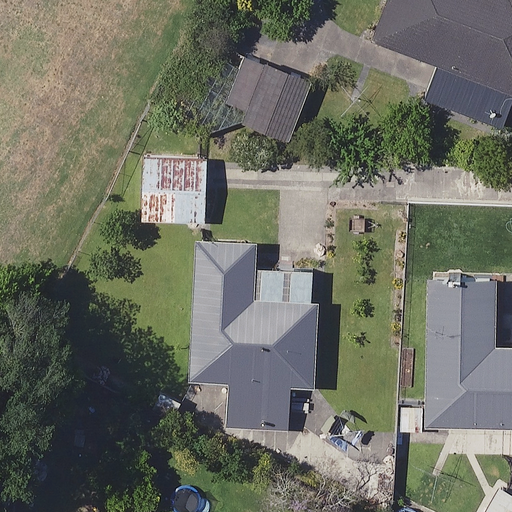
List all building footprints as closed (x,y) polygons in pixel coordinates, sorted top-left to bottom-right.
[(511,0),(386,0),(376,31),(436,52),(423,88),(502,117),(511,88),(511,0)] [(235,50),(231,61),(216,105),(291,130),(309,75),(235,50)] [(208,152),(145,148),(141,213),(204,217),(208,152)] [(257,233),(197,229),(189,370),(231,372),(228,422),(289,425),(292,377),(313,379),(320,261),(256,257),(257,233)] [(496,265),(432,263),(427,414),(511,417),(511,338),(493,338),(496,265)] [(511,511),(511,482),(499,476),(479,511),(511,511)]
